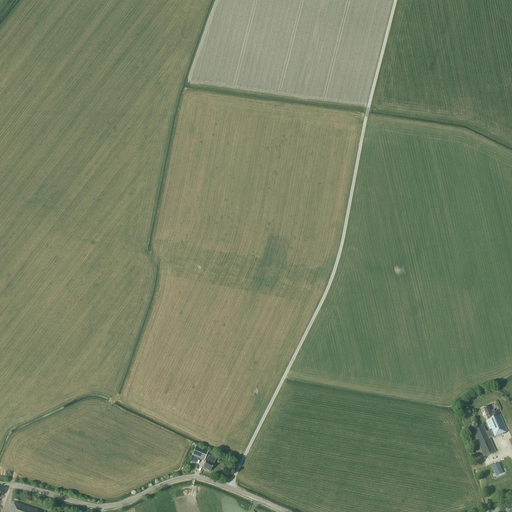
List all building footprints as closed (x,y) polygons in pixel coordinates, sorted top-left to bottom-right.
[(488,406),(483,408),(488,419),(486,421),(490,430),(486,432),(490,439),(493,437),(493,438),(507,431),(498,410),(494,412),(493,410),(490,411),(488,406)] [(484,426),(473,431),(484,457),(496,452),(490,439),(486,432),(484,426)] [(204,462),(208,452),(196,447),(192,457),(204,462)] [(207,460),(203,468),(207,470),(210,471),(211,471),(214,464),(216,459),(208,456),(207,460)] [(503,469),(499,459),(492,462),(497,472),(503,469)] [(44,511),(45,511),(15,502),(11,511),(44,511)]
